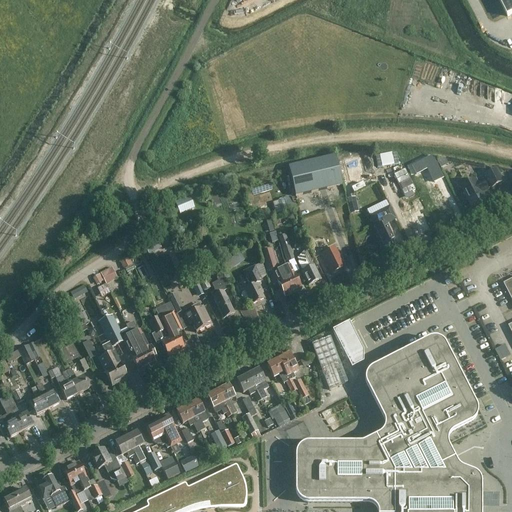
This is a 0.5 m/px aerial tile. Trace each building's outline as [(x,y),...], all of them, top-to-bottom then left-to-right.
[(511,0),(498,0),(507,17),(511,14),(511,0)] [(398,165),(396,153),(375,157),(377,169),(398,165)] [(295,197),(342,186),(335,157),(288,168),(295,197)] [(485,176),(492,189),(504,183),(497,169),(485,176)] [(404,170),(393,176),(404,196),(415,191),(404,170)] [(461,187),(471,207),(486,200),(482,193),(488,190),(484,181),(478,184),(476,180),(461,187)] [(442,191),(427,198),(438,220),(453,212),(449,203),(449,202),(448,203),(446,199),(447,198),(446,198),(442,191)] [(291,196),(279,200),(279,201),(272,203),(276,215),(295,209),(291,196)] [(416,208),(403,215),(407,222),(406,223),(409,229),(410,229),(414,236),(428,229),(424,222),(426,221),(423,214),(421,215),(419,211),(424,208),(420,201),(413,204),(416,208)] [(389,208),(382,211),(370,217),(388,255),(399,249),(386,224),(395,220),(389,208)] [(278,238),(287,262),(294,260),(285,235),(278,238)] [(335,249),(322,255),(332,275),(345,269),(335,249)] [(249,250),(243,252),(245,261),(252,258),(249,250)] [(278,269),(272,250),(261,254),(267,273),(278,269)] [(309,287),(320,281),(313,267),(311,268),(306,258),(303,259),(304,261),(299,264),(303,272),(302,273),(309,287)] [(293,275),(289,267),(282,270),(294,294),(302,290),(294,274),(293,275)] [(244,291),(245,292),(244,292),(243,292),(242,293),(242,294),(241,295),(241,296),(241,297),(241,298),(242,298),(242,299),(243,300),(244,300),(245,300),(246,300),(247,300),(248,300),(248,299),(252,306),(264,300),(256,282),(261,280),(255,268),(243,273),(250,288),(244,291)] [(114,269),(103,274),(109,285),(120,279),(114,269)] [(282,270),(274,275),(277,282),(277,283),(285,299),(294,294),(282,270)] [(234,315),(223,292),(229,289),(223,276),(216,279),(218,282),(212,285),(215,291),(211,293),(223,320),(234,315)] [(205,277),(198,281),(197,281),(202,292),(203,292),(210,288),(205,277)] [(197,281),(198,281),(197,280),(191,283),(198,297),(204,295),(203,292),(202,292),(197,281)] [(152,298),(145,300),(147,309),(155,307),(152,298)] [(196,333),(212,326),(203,308),(201,309),(199,304),(176,316),(183,331),(193,326),(196,333)] [(159,319),(177,355),(185,351),(177,334),(174,336),(172,330),(179,327),(172,313),(160,319),(159,319)] [(118,345),(124,342),(122,339),(123,339),(120,334),(112,316),(105,320),(110,331),(113,337),(118,345)] [(159,319),(160,319),(159,317),(148,322),(155,335),(159,333),(163,341),(161,342),(169,359),(177,355),(159,319)] [(118,345),(113,337),(110,331),(105,320),(98,323),(104,334),(111,349),(118,345)] [(364,351),(349,322),(332,331),(347,360),(364,351)] [(145,348),(137,333),(132,323),(126,326),(131,335),(131,336),(132,335),(148,369),(157,365),(148,348),(142,351),(141,350),(145,348)] [(139,374),(148,369),(132,335),(131,336),(131,335),(123,339),(122,339),(124,342),(131,357),(139,374)] [(384,424),(384,426),(384,428),(384,430),(383,432),(381,433),(380,435),(378,436),(363,444),(362,444),(361,444),(359,444),(309,444),(306,445),(304,445),(302,446),(299,448),(298,449),(297,451),(296,453),(295,455),(295,458),(295,491),(295,493),(296,495),(297,497),(298,499),(300,501),(302,503),(304,504),(306,504),(308,504),(366,505),(368,505),(370,505),(372,506),(374,507),(375,509),(376,510),(377,511),(481,511),(481,486),(481,483),(480,481),(479,479),(478,477),(477,476),(475,474),(473,473),(463,470),(461,469),(459,467),(458,466),(457,464),(449,448),(448,446),(448,443),(448,441),(448,439),(449,437),(450,435),(452,434),(454,433),(470,424),(472,423),(474,422),(475,420),(476,418),(477,416),(477,413),(477,411),(477,409),(476,407),(445,347),(444,345),(443,343),(441,342),(439,340),(437,340),(434,339),(432,339),(430,340),(427,341),(372,369),(371,370),(369,371),(368,372),(367,374),(366,376),(365,378),(365,380),(365,382),(365,384),(366,386),(383,420),(384,422),(384,424)] [(90,359),(96,356),(89,341),(82,345),(90,359)] [(36,360),(29,345),(18,351),(26,365),(36,360)] [(501,361),(511,356),(505,346),(496,351),(501,361)] [(114,352),(106,356),(120,384),(128,380),(120,364),(114,352)] [(54,377),(56,381),(61,390),(60,390),(66,402),(78,396),(66,373),(61,376),(57,369),(53,371),(43,353),(39,355),(47,372),(50,379),(54,377)] [(289,355),(278,360),(287,378),(290,376),(292,380),(296,379),(293,374),(298,372),(289,355)] [(112,387),(120,384),(106,356),(99,359),(105,372),(112,387)] [(85,372),(89,370),(84,360),(80,362),(85,372)] [(286,383),(286,384),(292,380),(290,376),(287,378),(278,360),(267,366),(273,379),(279,376),(284,385),(286,383)] [(15,383),(17,387),(23,384),(13,363),(9,365),(11,371),(9,372),(15,383)] [(331,378),(338,376),(335,365),(328,367),(331,378)] [(71,370),(66,373),(78,396),(89,390),(83,379),(77,382),(71,370)] [(269,389),(266,383),(260,370),(248,376),(257,393),(260,392),(262,396),(256,399),(258,403),(267,399),(264,392),(269,389)] [(45,382),(50,379),(47,372),(42,375),(45,382)] [(257,393),(248,376),(237,382),(243,394),(248,392),(251,397),(254,395),(256,399),(262,396),(260,392),(257,393)] [(300,397),(302,400),(309,397),(301,381),(294,384),(292,380),(286,384),(292,394),(297,391),(300,397)] [(21,395),(17,387),(15,383),(8,387),(17,405),(26,401),(22,394),(21,395)] [(37,388),(48,411),(60,405),(54,394),(48,397),(45,392),(46,392),(42,385),(37,388)] [(218,391),(224,404),(227,409),(230,407),(232,411),(226,414),(228,419),(237,414),(231,401),(236,398),(229,386),(218,391)] [(48,411),(37,388),(31,391),(35,398),(36,399),(30,402),(31,405),(37,417),(48,411)] [(213,410),(216,414),(224,410),(226,414),(232,411),(230,407),(227,409),(224,404),(218,391),(207,397),(213,410)] [(242,401),(249,415),(251,418),(251,417),(256,415),(248,398),(242,401)] [(188,407),(201,433),(206,430),(202,424),(209,421),(205,414),(199,401),(188,407)] [(290,419),(297,416),(289,401),(283,405),(290,419)] [(10,409),(22,433),(33,427),(27,415),(21,418),(15,406),(10,409)] [(305,406),(297,410),(300,417),(308,413),(305,406)] [(190,428),(194,426),(198,434),(201,433),(188,407),(176,413),(183,425),(188,423),(190,428)] [(0,431),(3,436),(8,433),(10,439),(22,433),(10,409),(5,412),(7,416),(0,419),(0,431)] [(277,426),(289,420),(283,409),(271,416),(277,426)] [(251,418),(249,415),(242,419),(253,441),(261,437),(251,417),(251,418)] [(167,450),(176,445),(181,443),(174,430),(175,429),(168,417),(166,416),(163,418),(163,420),(157,423),(166,440),(169,438),(171,442),(165,445),(165,446),(167,450)] [(153,441),(153,442),(155,444),(158,445),(160,445),(161,445),(162,447),(165,446),(165,445),(171,442),(169,438),(166,440),(157,423),(152,425),(150,424),(147,426),(147,428),(146,428),(152,441),(153,441)] [(187,429),(181,432),(187,444),(193,441),(187,429)] [(219,452),(227,448),(221,434),(219,431),(210,436),(219,452)] [(227,431),(226,432),(221,434),(227,448),(230,452),(236,449),(227,431)] [(138,432),(127,438),(140,464),(146,461),(139,447),(144,445),(138,432)] [(140,464),(127,438),(115,444),(122,456),(127,454),(130,459),(132,457),(137,466),(140,464)] [(107,456),(104,450),(99,453),(97,452),(94,453),(93,456),(91,456),(98,470),(104,467),(111,481),(117,482),(125,479),(115,458),(114,457),(113,457),(113,456),(112,456),(111,456),(110,456),(109,456),(108,456),(107,456)] [(154,454),(147,458),(154,473),(161,469),(154,454)] [(184,475),(198,467),(194,458),(185,462),(186,465),(180,468),(184,475)] [(93,480),(89,483),(79,463),(77,464),(71,467),(83,493),(89,504),(103,496),(96,485),(93,480)] [(127,463),(120,467),(127,480),(134,477),(127,463)] [(181,477),(174,463),(162,469),(169,483),(181,477)] [(83,493),(71,467),(64,470),(65,471),(63,472),(73,492),(67,495),(76,511),(80,511),(84,510),(76,496),(83,493)] [(147,505),(148,507),(147,508),(147,509),(139,511),(186,511),(192,510),(193,509),(198,508),(201,507),(204,507),(209,506),(209,508),(210,508),(210,509),(211,509),(221,508),(241,508),(243,508),(244,507),(244,506),(245,505),(246,498),(246,492),(245,489),(245,487),(242,479),(237,468),(237,467),(236,467),(235,467),(234,467),(189,489),(188,489),(187,488),(186,486),(185,485),(184,485),(183,485),(148,502),(147,503),(147,504),(147,505)] [(66,494),(58,498),(56,495),(60,493),(52,478),(49,479),(47,479),(45,480),(44,482),(43,482),(45,486),(38,489),(43,500),(50,497),(56,509),(64,505),(67,510),(73,507),(66,494)] [(96,485),(103,496),(105,501),(112,497),(104,481),(96,485)] [(25,490),(14,496),(21,508),(32,502),(25,490)] [(22,511),(20,508),(21,508),(14,496),(3,501),(8,511),(26,511),(25,511),(22,511)]
